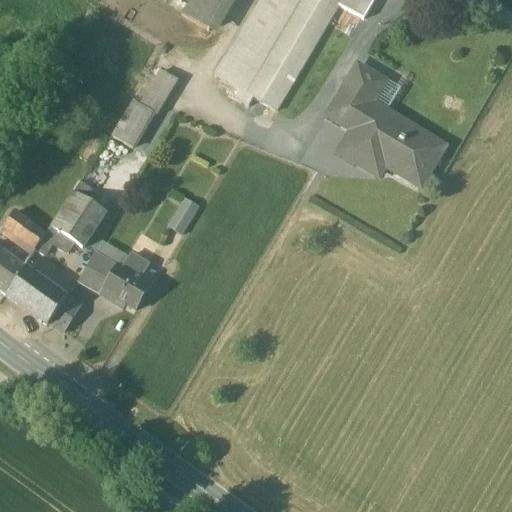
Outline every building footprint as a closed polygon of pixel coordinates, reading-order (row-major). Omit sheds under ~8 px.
[(190,0),(181,17),(208,33),(228,0),(190,0)] [(243,52),(230,51),(213,79),(235,92),(239,95),(240,95),(246,99),(304,0),(260,0),(240,33),(248,43),(243,52)] [(304,0),(246,99),(240,95),(239,95),(234,103),(247,111),(252,102),(274,115),(337,9),(342,0),(304,0)] [(376,0),(342,0),(337,9),(362,24),(376,0)] [(382,86),(357,71),(348,86),(373,102),(382,86)] [(160,74),(139,107),(153,116),(157,118),(177,84),(160,74)] [(373,102),(348,86),(326,121),(350,136),(337,158),(358,170),(369,153),(414,181),(425,163),(433,168),(443,152),(370,108),(373,102)] [(235,92),(230,100),(234,103),(239,95),(235,92)] [(139,107),(133,104),(111,139),(132,151),(153,116),(139,107)] [(47,157),(28,146),(5,184),(24,195),(47,157)] [(33,253),(29,260),(23,271),(37,280),(43,271),(38,267),(46,253),(52,244),(58,235),(81,199),(83,201),(89,191),(78,184),(44,237),(33,253)] [(81,199),(58,235),(82,249),(105,214),(83,201),(81,199)] [(183,199),(166,227),(182,237),(199,209),(183,199)] [(44,237),(13,214),(2,231),(33,253),(44,237)] [(75,270),(52,254),(46,253),(38,267),(43,271),(65,285),(75,270)] [(23,271),(0,254),(0,294),(4,298),(23,271)] [(115,269),(94,255),(85,270),(107,283),(115,269)] [(148,268),(129,257),(120,271),(139,283),(148,268)] [(120,271),(115,269),(107,283),(99,296),(117,306),(119,302),(135,311),(148,288),(139,283),(120,271)] [(107,283),(85,270),(77,284),(99,296),(107,283)] [(23,271),(4,298),(18,307),(37,280),(23,271)] [(37,280),(18,307),(46,327),(48,325),(66,300),(59,295),(62,291),(55,286),(52,290),(37,280)] [(66,300),(48,325),(63,334),(79,309),(66,300)]
